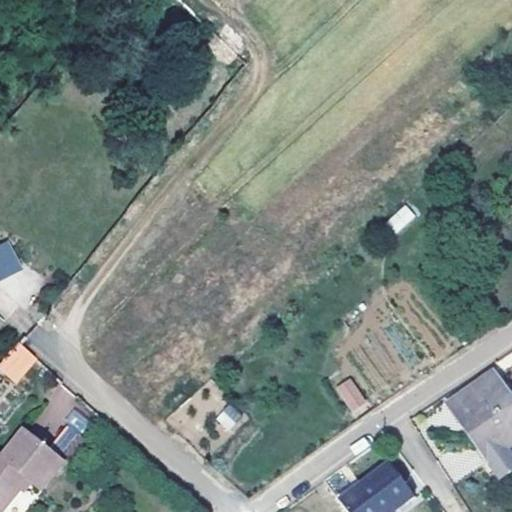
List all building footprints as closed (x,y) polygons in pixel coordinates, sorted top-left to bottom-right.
[(413,214),(404,204),(385,222),(395,232),(413,214)] [(8,240),(0,243),(0,279),(22,269),(8,240)] [(19,342),(0,361),(0,372),(13,385),(38,360),(19,342)] [(511,399),(493,373),(447,405),(501,479),(511,471),(511,461),(504,451),(509,447),(511,445),(511,399)] [(364,403),(350,382),(339,389),(353,410),(364,403)] [(63,410),(73,399),(61,387),(50,397),(63,410)] [(227,404),(215,418),(230,431),(242,417),(227,404)] [(65,426),(84,431),(89,416),(70,411),(65,426)] [(54,449),(74,456),(81,434),(61,427),(54,449)] [(63,461),(24,430),(2,457),(0,455),(0,510),(27,478),(39,489),(63,461)] [(360,484),(338,500),(347,511),(391,511),(392,511),(414,496),(389,462),(360,484)] [(360,484),(356,478),(335,495),(338,500),(360,484)]
